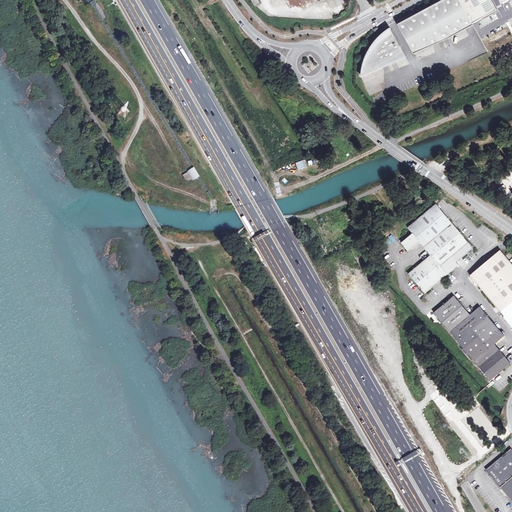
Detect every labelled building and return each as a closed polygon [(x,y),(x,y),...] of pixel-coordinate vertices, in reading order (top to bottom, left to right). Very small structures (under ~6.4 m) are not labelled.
[(472,23),(459,0),(442,0),(398,24),(414,54),(448,39),(473,25),(472,23)] [(490,0),(459,0),(472,23),(496,10),(490,0)] [(361,77),(406,57),(390,29),(384,33),(381,36),(377,40),(374,43),(371,47),(367,54),(365,59),(364,64),(363,67),(362,72),(362,75),(361,77)] [(415,54),(416,58),(429,54),(428,50),(415,54)] [(408,60),(396,64),(397,68),(409,64),(408,60)] [(195,168),(192,170),(198,180),(201,177),(195,168)] [(192,170),(183,175),(186,181),(190,182),(198,180),(192,170)] [(408,252),(421,243),(431,256),(408,273),(424,294),(460,266),(457,262),(473,250),(438,204),(408,227),(413,234),(402,243),(408,252)] [(256,243),(261,239),(258,234),(253,238),(256,243)] [(511,264),(500,250),(470,276),(504,316),(504,318),(511,327),(511,264)] [(490,380),(510,363),(494,344),(504,336),(480,307),(470,315),(454,296),(434,313),(490,380)] [(511,450),(511,449),(486,470),(511,500),(511,450)]
